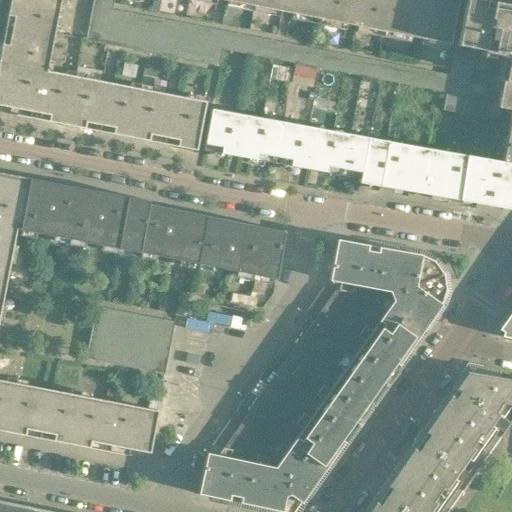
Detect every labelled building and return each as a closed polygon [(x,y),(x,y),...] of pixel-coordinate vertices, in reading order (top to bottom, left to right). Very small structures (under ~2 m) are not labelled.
[(46,70),(56,17),(59,3),(45,0),(9,0),(6,16),(7,16),(13,17),(7,45),(1,44),(2,44),(1,43),(0,47),(0,61),(46,71),(46,70)] [(219,67),(222,49),(446,93),(442,110),(462,114),(475,49),(455,45),(449,75),(112,10),(113,0),(92,0),(85,40),(219,67)] [(318,19),(322,0),(254,0),(254,6),(318,19)] [(383,32),(389,0),(322,0),(318,19),(383,32)] [(449,44),(457,0),(389,0),(383,32),(449,44)] [(511,6),(491,2),(489,8),(482,7),(483,1),(484,2),(484,1),(480,0),(463,0),(455,45),(475,49),(484,51),(484,50),(507,55),(511,55),(511,6)] [(511,55),(507,55),(496,107),(511,110),(501,160),(502,160),(511,162),(511,55)] [(64,125),(74,76),(46,71),(0,61),(0,105),(48,115),(47,121),(47,122),(64,125)] [(138,67),(123,64),(121,75),(136,78),(138,67)] [(272,65),(269,79),(288,82),(290,69),(272,65)] [(294,66),(292,82),(310,85),(311,79),(313,79),(315,69),(294,66)] [(129,138),(139,89),(74,76),(64,125),(84,129),(84,128),(85,122),(94,124),(113,128),(111,133),(111,134),(129,138)] [(195,151),(205,102),(139,89),(129,138),(148,141),(148,140),(149,135),(177,140),(176,146),(175,146),(175,147),(195,151)] [(273,163),(281,122),(210,109),(202,150),(273,163)] [(342,176),(350,134),(281,122),(273,163),(342,176)] [(379,187),(387,141),(350,134),(342,176),(358,179),(358,183),(379,187)] [(458,200),(466,156),(387,141),(379,187),(458,200)] [(510,206),(511,203),(511,162),(502,160),(501,162),(466,156),(458,200),(503,209),(510,206)] [(0,250),(11,253),(15,229),(19,230),(29,179),(0,173),(0,250)] [(69,186),(29,179),(19,230),(59,237),(69,186)] [(108,194),(69,186),(59,237),(98,245),(108,194)] [(148,201),(108,194),(98,245),(138,253),(148,205),(147,204),(148,201)] [(192,213),(148,205),(138,253),(183,262),(192,213)] [(233,221),(192,213),(183,262),(224,270),(233,221)] [(283,231),(233,221),(224,270),(274,280),(283,231)] [(392,293),(414,254),(377,247),(376,252),(366,251),(367,245),(335,239),(328,281),(336,282),(392,293)] [(0,308),(11,253),(0,250),(0,308)] [(307,493),(440,304),(446,290),(443,274),(434,261),(420,255),(414,254),(392,293),(336,282),(335,290),(332,294),(323,287),(301,317),(310,324),(304,333),(295,327),(273,358),(282,364),(276,372),(267,366),(246,396),(255,403),(230,438),(298,487),(307,493)] [(192,285),(190,293),(198,295),(203,296),(205,287),(192,285)] [(232,293),(230,301),(254,306),(256,298),(232,293)] [(174,322),(95,307),(85,359),(164,374),(174,322)] [(511,317),(503,330),(507,332),(506,337),(511,338),(511,317)] [(449,511),(511,423),(511,379),(473,373),(374,511),(449,511)] [(0,430),(5,432),(15,383),(0,380),(0,430)] [(80,396),(15,383),(5,432),(24,436),(25,429),(34,431),(53,434),(51,441),(70,445),(80,396)] [(157,411),(80,396),(70,445),(88,448),(89,441),(148,453),(157,411)] [(255,403),(246,396),(205,453),(197,494),(228,500),(229,495),(239,497),(238,502),(283,511),(293,511),(307,493),(298,487),(230,438),(255,403)] [(51,511),(0,501),(0,511),(51,511)]
